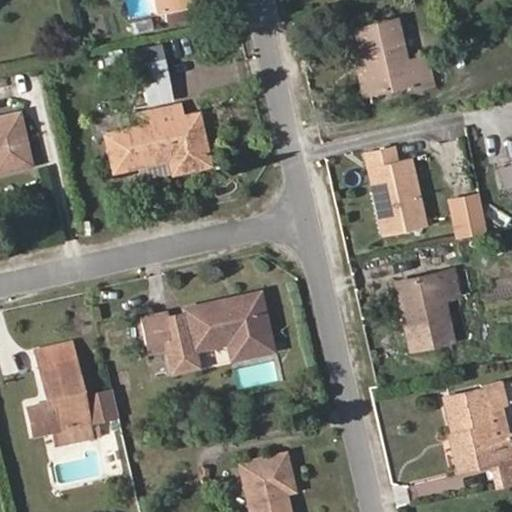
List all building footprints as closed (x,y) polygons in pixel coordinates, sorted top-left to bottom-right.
[(193,23),(191,17),(175,21),(176,27),(193,23)] [(432,85),(425,55),(405,60),(396,18),(354,27),(364,66),(370,93),(411,84),(412,90),(432,85)] [(165,58),(161,43),(103,56),(107,71),(127,67),(165,58)] [(169,77),(165,58),(127,67),(131,85),(142,83),(168,78),(169,77)] [(370,93),(364,66),(356,67),(363,95),(370,93)] [(173,100),(168,78),(142,83),(146,106),(173,100)] [(209,165),(198,113),(184,116),(181,105),(140,114),(142,126),(105,134),(113,170),(146,163),(149,178),(154,177),(155,182),(174,177),(173,173),(209,165)] [(435,115),(437,136),(466,134),(464,112),(435,115)] [(0,171),(30,165),(19,113),(0,117),(0,171)] [(424,226),(409,157),(395,161),(391,146),(364,151),(383,235),(424,226)] [(484,232),(476,194),(450,200),(458,238),(484,232)] [(452,341),(443,300),(459,296),(453,268),(401,280),(409,313),(402,315),(410,350),(452,341)] [(409,313),(401,280),(395,281),(402,315),(409,313)] [(272,350),(259,292),(183,309),(184,313),(168,317),(167,312),(140,318),(146,345),(165,341),(167,349),(172,372),(197,366),(194,350),(227,342),(241,339),(245,356),(272,350)] [(245,356),(241,339),(227,342),(231,359),(245,356)] [(167,349),(165,341),(146,345),(147,353),(167,349)] [(87,419),(70,343),(36,351),(48,402),(58,400),(63,424),(87,419)] [(494,438),(487,408),(503,404),(505,404),(500,380),(479,385),(480,388),(443,396),(451,431),(461,471),(491,464),(511,458),(511,438),(511,434),(510,435),(494,438)] [(90,436),(87,419),(63,424),(58,400),(48,402),(57,443),(90,436)] [(510,435),(503,404),(487,408),(494,438),(510,435)] [(461,471),(451,431),(445,433),(455,473),(461,471)] [(293,490),(285,453),(240,464),(250,511),(289,511),(285,492),(293,490)] [(511,483),(511,458),(491,464),(496,487),(511,483)]
